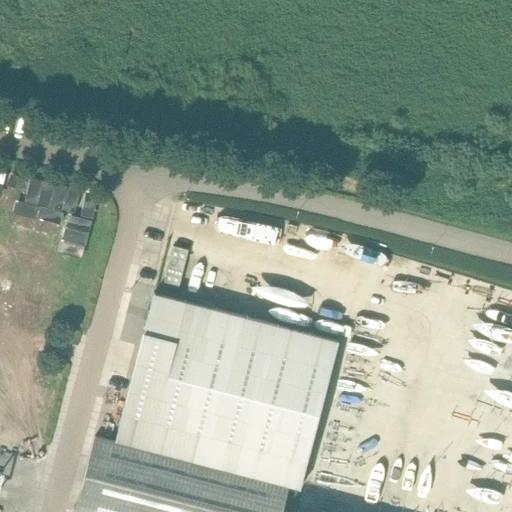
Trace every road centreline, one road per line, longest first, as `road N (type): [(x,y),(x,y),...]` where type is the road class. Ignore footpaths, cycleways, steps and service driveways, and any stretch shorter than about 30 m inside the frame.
road 1 (unclassified): [(511,270),(137,176)]
road 2 (unclassified): [(52,511),(137,176)]
